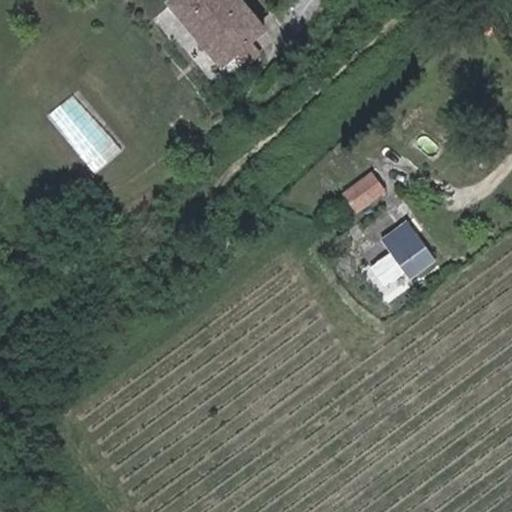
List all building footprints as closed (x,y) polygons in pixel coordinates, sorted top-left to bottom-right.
[(183,0),(238,58),(277,21),(256,0),(183,0)] [(305,31),(338,0),(337,0),(291,0),(283,8),(305,31)] [(369,208),(392,190),(379,175),(357,193),(369,208)] [(422,277),(447,258),(417,220),(392,239),(422,277)] [(78,259),(90,248),(74,231),(62,242),(78,259)]
